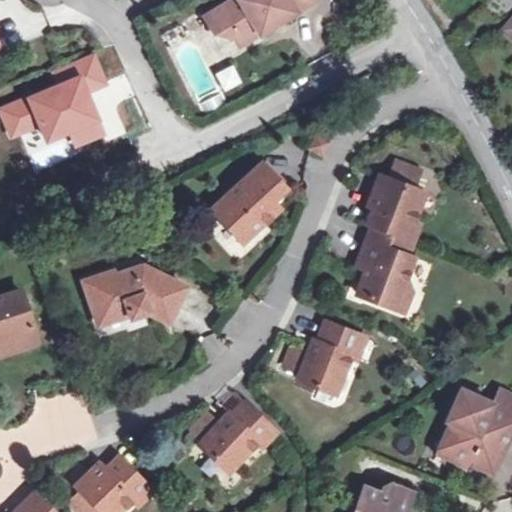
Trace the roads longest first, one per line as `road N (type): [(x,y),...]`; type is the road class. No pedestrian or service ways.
road 1 (residential): [(461,74),(362,116),(254,344),(0,470)]
road 2 (residential): [(86,0),(106,9),(177,148),(427,30)]
